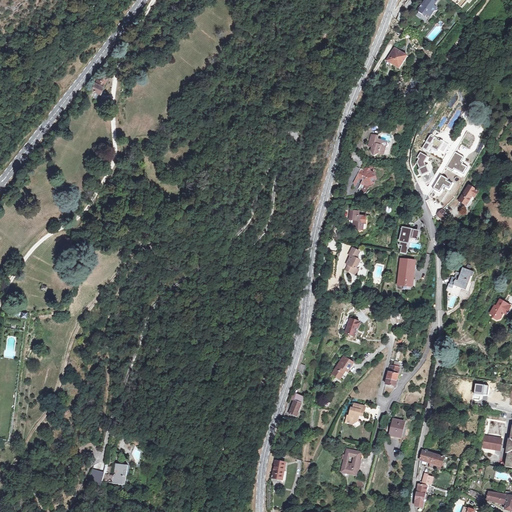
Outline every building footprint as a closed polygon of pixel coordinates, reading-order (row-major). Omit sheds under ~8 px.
[(434,10),(436,7),(436,6),(434,4),(436,2),(433,0),(424,0),(423,7),(420,7),(418,9),(419,10),(418,12),(426,17),(429,12),(434,10)] [(400,70),(408,57),(395,49),(387,61),(400,70)] [(108,75),(102,73),(99,80),(97,79),(95,84),(93,83),(88,96),(94,98),(95,96),(93,96),(95,92),(100,94),(108,75)] [(375,145),(373,153),(374,155),(378,153),(389,156),(393,144),(391,143),(378,138),(378,135),(373,133),(369,144),(373,146),(374,144),(375,145)] [(443,142),(430,134),(422,147),(427,150),(429,147),(437,151),(443,142)] [(464,156),(455,151),(445,167),(453,171),(454,169),(463,174),(468,166),(463,163),(464,162),(462,161),(464,156)] [(427,156),(420,152),(417,158),(418,159),(416,162),(425,183),(430,181),(431,177),(426,165),(424,162),(427,156)] [(362,169),(358,176),(359,176),(362,178),(362,180),(361,182),(367,185),(372,184),(373,182),(375,178),(376,177),(374,172),(371,171),(370,169),(368,168),(362,169)] [(448,178),(441,174),(432,188),(439,192),(443,185),(449,188),(452,183),(447,180),(448,178)] [(479,192),(469,186),(459,202),(467,207),(468,204),(473,197),(475,198),(479,192)] [(428,208),(429,210),(434,208),(430,199),(426,201),(428,208)] [(443,210),(437,215),(443,221),(448,216),(443,210)] [(354,229),(359,230),(359,228),(363,229),(364,224),(365,224),(366,218),(359,216),(360,212),(352,211),(351,216),(356,217),(355,220),(354,229)] [(419,232),(403,229),(400,245),(403,246),(402,253),(407,254),(411,238),(417,239),(419,232)] [(357,271),(355,270),(359,261),(355,259),(359,252),(352,249),(349,255),(350,256),(347,261),(349,262),(344,271),(354,276),(357,271)] [(416,257),(413,257),(413,258),(408,258),(408,261),(400,260),(397,286),(413,287),(416,257)] [(451,293),(453,286),(460,289),(461,287),(467,290),(474,274),(463,269),(458,280),(452,278),(449,284),(446,291),(451,293)] [(453,286),(451,293),(457,296),(460,289),(453,286)] [(500,318),(503,313),(505,309),(508,311),(511,305),(505,302),(503,301),(504,301),(500,299),(496,305),(495,304),(489,312),(493,314),(492,316),(496,319),(500,318)] [(350,319),(345,334),(354,338),(357,329),(359,328),(360,325),(359,323),(350,319)] [(353,364),(342,357),(339,361),(331,374),(339,379),(344,371),(347,373),(353,364)] [(390,366),(387,379),(392,380),(392,381),(398,383),(399,377),(398,377),(400,369),(403,369),(404,365),(395,363),(394,367),(390,366)] [(298,371),(303,373),(306,366),(301,364),(298,371)] [(342,381),(347,373),(344,371),(339,379),(342,381)] [(392,380),(387,379),(385,385),(385,386),(395,388),(395,389),(396,389),(398,383),(392,381),(392,380)] [(291,409),(289,408),(288,413),(290,414),(289,415),(294,416),(295,412),(298,413),(301,404),(293,402),(291,409)] [(353,410),(352,410),(351,411),(351,412),(351,413),(352,413),(351,419),(348,418),(346,425),(351,426),(352,425),(354,426),(359,423),(360,417),(363,418),(364,414),(365,414),(366,409),(355,406),(353,410)] [(390,437),(401,439),(404,423),(393,421),(390,437)] [(502,439),(482,437),(480,448),(500,451),(502,439)] [(91,451),(91,450),(83,449),(82,457),(90,458),(91,451)] [(441,466),(444,457),(427,452),(428,450),(425,449),(425,451),(422,450),(420,459),(441,466)] [(357,477),(358,471),(357,471),(359,463),(359,460),(360,460),(361,454),(346,451),(345,457),(350,458),(354,458),(353,464),(349,464),(344,463),(342,474),(357,477)] [(273,480),(282,481),(285,465),(276,463),(273,480)] [(124,485),(126,471),(128,471),(129,465),(116,464),(113,484),(124,485)] [(88,480),(101,487),(105,480),(96,475),(96,476),(92,474),(88,480)] [(364,484),(356,482),(355,489),(362,491),(364,484)] [(418,483),(417,492),(425,493),(427,485),(418,483)] [(481,495),(470,490),(467,495),(478,500),(481,495)] [(508,494),(505,494),(488,491),(486,499),(504,503),(506,504),(508,494)] [(423,508),(425,493),(417,492),(416,497),(415,503),(415,506),(423,508)] [(468,503),(470,497),(461,493),(459,499),(468,503)] [(506,504),(504,503),(503,505),(505,506),(504,509),(511,511),(511,495),(508,494),(506,504)]
